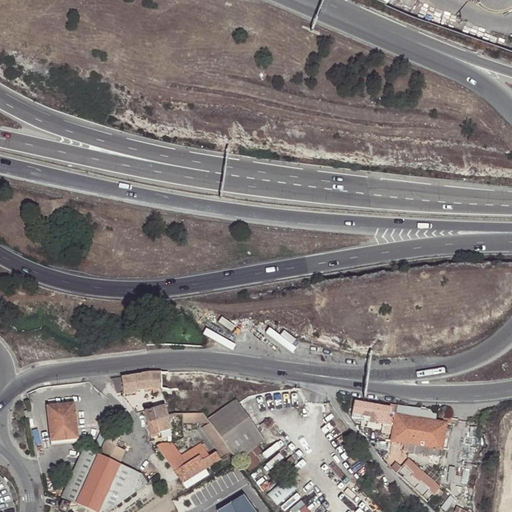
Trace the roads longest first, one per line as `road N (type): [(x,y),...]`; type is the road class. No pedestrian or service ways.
road 1 (trunk): [(0,256),(59,281),(132,289),(438,244),(511,242)]
road 2 (primary): [(0,163),(229,209),(511,228)]
road 3 (trunk): [(449,203),(89,136),(0,98)]
road 4 (primary): [(449,203),(223,182),(0,137)]
road 5 (primary): [(2,388),(58,369),(154,357),(317,370)]
road 6 (primary): [(317,370),(428,370),(486,353),(511,332)]
road 7 (primary): [(317,370),(409,389),(511,388)]
road 8 (primary): [(511,107),(384,30)]
road 9 (trunk): [(511,71),(384,30)]
